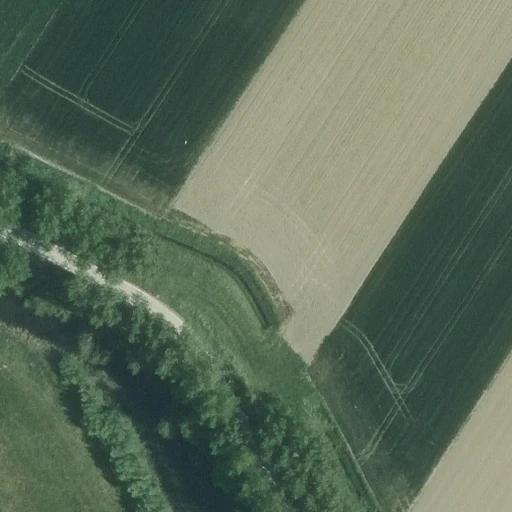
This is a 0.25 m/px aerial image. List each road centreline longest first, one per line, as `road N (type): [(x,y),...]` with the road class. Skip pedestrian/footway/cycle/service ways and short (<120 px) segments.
road 1 (tertiary): [(285,511),(179,329),(34,245)]
road 2 (track): [(95,277),(150,278),(204,298),(280,395),(310,375)]
